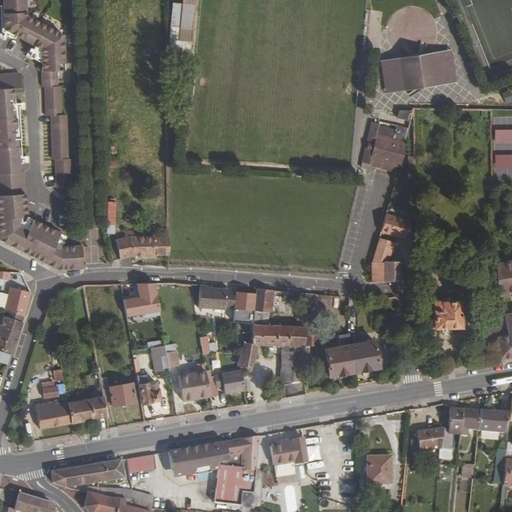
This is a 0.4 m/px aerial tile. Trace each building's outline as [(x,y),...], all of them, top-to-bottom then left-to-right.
[(26,0),(2,0),(4,28),(42,48),(43,86),(46,86),(47,115),(52,115),(53,158),(56,158),(57,187),(72,186),(71,157),(68,157),(66,114),(62,114),(61,87),(61,85),(59,85),(58,70),(65,69),(64,50),(63,33),(27,13),(27,10),(26,0)] [(182,0),(178,41),(192,42),(195,0),(182,0)] [(172,3),(169,39),(178,40),(182,4),(172,3)] [(452,80),(452,83),(456,83),(451,49),(447,50),(448,54),(452,80)] [(443,81),(452,80),(448,54),(436,56),(434,59),(414,62),(414,60),(405,61),(405,63),(394,64),(393,63),(385,64),(389,89),(397,88),(397,86),(409,84),(409,86),(418,85),(417,83),(422,82),(423,84),(431,83),(431,81),(442,79),(443,81)] [(380,61),(385,94),(389,94),(389,89),(385,64),(384,60),(380,61)] [(20,66),(0,67),(0,237),(55,266),(83,265),(83,244),(65,245),(60,243),(58,247),(53,245),(60,232),(33,218),(28,228),(21,225),(20,212),(23,212),(23,208),(29,207),(25,165),(21,165),(21,156),(17,156),(17,150),(20,150),(19,139),(23,138),(20,108),(16,109),(16,101),(11,101),(11,96),(15,96),(14,81),(21,81),(20,66)] [(511,91),(511,90),(502,93),(506,105),(511,102),(511,91)] [(397,118),(409,120),(411,110),(398,110),(397,118)] [(369,161),(399,168),(409,128),(396,125),(394,129),(379,126),(377,125),(378,124),(371,122),(359,168),(367,169),(368,166),(369,161)] [(495,143),(511,142),(511,128),(494,129),(495,143)] [(511,153),(495,154),(495,168),(511,167),(511,153)] [(368,166),(398,174),(399,168),(369,161),(368,166)] [(114,200),(106,199),(105,230),(114,230),(114,228),(114,200)] [(379,234),(400,240),(406,221),(385,214),(385,215),(382,223),(379,234)] [(134,228),(126,228),(126,234),(116,237),(120,257),(128,256),(132,256),(135,255),(140,255),(146,254),(152,254),(157,254),(162,253),(167,253),(167,231),(164,231),(163,235),(135,235),(134,228)] [(389,244),(376,240),(369,264),(370,281),(374,282),(397,279),(397,275),(394,275),(393,265),(382,265),(389,244)] [(511,259),(495,263),(495,297),(511,293),(511,259)] [(10,271),(0,269),(0,277),(9,278),(10,271)] [(132,283),(121,283),(124,301),(134,299),(132,283)] [(207,285),(198,284),(197,288),(196,305),(196,307),(222,310),(222,307),(224,291),(224,289),(207,288),(207,285)] [(30,291),(8,286),(3,309),(23,316),(30,291)] [(255,294),(233,292),(232,308),(230,322),(251,324),(249,342),(243,342),(236,367),(239,366),(250,364),(257,343),(280,344),(279,382),(302,378),(307,378),(308,345),(302,345),(302,339),(302,326),(303,325),(265,321),(266,311),(269,311),(270,290),(255,289),(255,294)] [(233,292),(224,291),(222,307),(232,308),(233,292)] [(313,294),(303,293),(303,309),(313,309),(313,294)] [(438,301),(428,301),(429,312),(431,312),(431,328),(458,327),(457,302),(440,303),(438,301)] [(398,313),(389,314),(390,328),(399,327),(398,313)] [(511,331),(511,335),(496,338),(496,360),(511,357),(511,313),(509,314),(511,331)] [(22,322),(3,316),(0,324),(0,360),(7,363),(22,322)] [(484,326),(484,344),(494,344),(494,326),(484,326)] [(339,346),(323,350),(328,375),(353,371),(349,345),(348,336),(339,336),(339,346)] [(373,341),(349,345),(353,371),(378,366),(373,341)] [(167,351),(176,349),(175,343),(165,345),(167,351)] [(202,352),(216,352),(215,343),(202,344),(202,352)] [(161,360),(152,361),(153,372),(163,371),(161,360)] [(138,362),(134,362),(137,381),(141,404),(152,402),(151,401),(159,400),(158,389),(155,390),(154,382),(141,385),(138,362)] [(197,373),(177,375),(181,401),(209,396),(206,377),(203,364),(195,366),(197,373)] [(60,370),(52,372),(54,382),(62,380),(60,370)] [(221,375),(206,377),(209,396),(216,395),(215,388),(223,387),(224,394),(242,390),(239,371),(221,373),(221,375)] [(279,382),(275,382),(278,398),(304,393),(302,378),(279,382)] [(132,383),(101,388),(105,407),(135,402),(132,383)] [(99,396),(66,402),(70,424),(106,417),(105,407),(101,388),(101,385),(97,386),(99,396)] [(42,390),(41,390),(42,399),(57,396),(55,388),(51,388),(42,390)] [(61,402),(36,407),(40,429),(70,424),(66,402),(66,399),(61,400),(61,402)] [(461,410),(449,409),(448,423),(446,422),(444,436),(456,437),(455,443),(458,443),(461,410)] [(480,410),(461,410),(458,443),(467,444),(469,430),(471,430),(470,444),(472,445),(472,448),(468,449),(467,460),(474,460),(476,442),(478,430),(480,410)] [(506,412),(480,410),(478,430),(504,432),(506,412)] [(418,435),(412,436),(410,453),(439,448),(440,437),(441,428),(418,431),(418,435)] [(213,443),(207,472),(208,472),(218,470),(216,503),(243,505),(244,491),(254,492),(260,435),(243,438),(213,443)] [(306,462),(302,436),(283,439),(284,444),(271,446),(273,464),(292,461),(294,461),(294,464),(306,462)] [(449,439),(440,437),(439,448),(439,454),(448,454),(449,439)] [(485,443),(476,442),(474,460),(474,462),(478,462),(478,457),(477,457),(477,455),(480,455),(481,450),(484,451),(485,443)] [(174,450),(169,451),(172,468),(182,476),(207,472),(213,443),(174,450)] [(506,449),(498,448),(496,470),(504,471),(505,459),(506,453),(506,449)] [(152,454),(136,457),(135,472),(142,471),(155,468),(152,454)] [(120,460),(50,472),(52,484),(65,488),(65,486),(123,477),(122,474),(128,473),(135,472),(136,457),(120,460)] [(391,458),(367,457),(366,482),(390,484),(391,458)] [(511,459),(505,459),(504,471),(503,476),(500,509),(504,509),(508,472),(511,472),(511,459)] [(294,474),(292,461),(274,464),(276,477),(294,474)] [(492,462),(485,461),(484,474),(491,475),(492,462)] [(461,477),(473,478),(474,465),(462,464),(461,477)] [(439,473),(451,474),(451,466),(440,466),(439,473)] [(266,486),(276,485),(274,471),(265,472),(266,486)] [(131,497),(132,493),(121,492),(115,491),(112,491),(109,490),(88,486),(87,492),(108,498),(118,499),(119,499),(131,500),(131,497)] [(148,511),(129,507),(131,500),(119,499),(118,499),(108,498),(87,492),(87,493),(84,507),(87,511),(148,511)] [(51,511),(52,505),(18,494),(14,511),(51,511)] [(152,500),(131,497),(131,500),(129,507),(148,511),(150,511),(151,509),(152,502),(152,500)]
